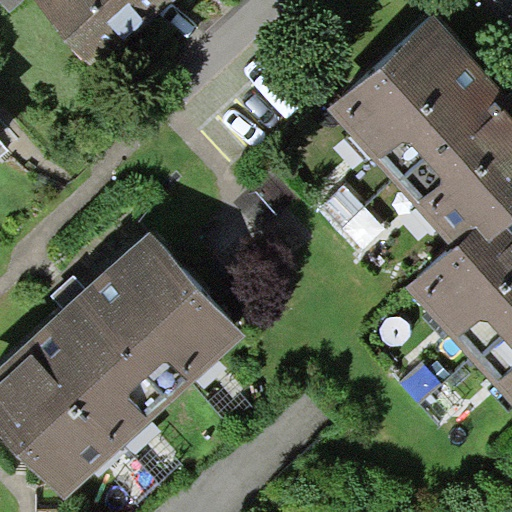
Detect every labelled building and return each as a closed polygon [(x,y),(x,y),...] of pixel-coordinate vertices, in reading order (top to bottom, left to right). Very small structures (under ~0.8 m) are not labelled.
[(46,0),(101,58),(164,0),(8,0),(16,7),(23,0),(46,0)] [(511,203),(511,98),(494,79),(432,12),(330,105),(462,249),(511,203)] [(0,152),(11,143),(0,131),(0,152)] [(511,392),(511,203),(462,249),(418,290),(511,392)] [(0,424),(62,492),(243,327),(150,225),(79,290),(0,361),(0,424)]
